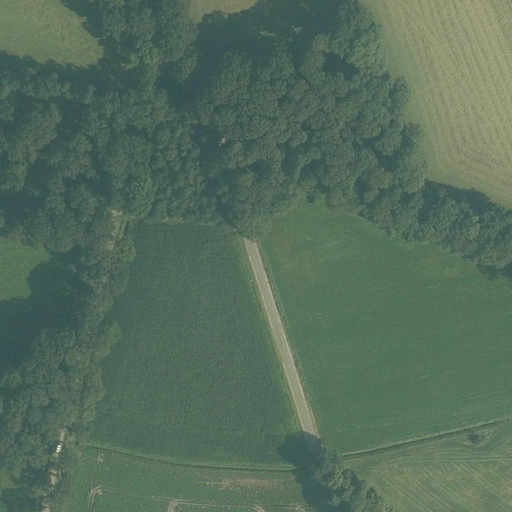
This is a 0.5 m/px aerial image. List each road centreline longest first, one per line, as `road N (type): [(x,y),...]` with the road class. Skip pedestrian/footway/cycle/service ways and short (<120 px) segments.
road 1 (unclassified): [(45,511),(166,44)]
road 2 (tertiary): [(219,147),(316,452),(369,511)]
road 3 (unclassified): [(219,147),(239,144),(511,251)]
road 4 (track): [(198,84),(325,31),(348,16),(354,0)]
